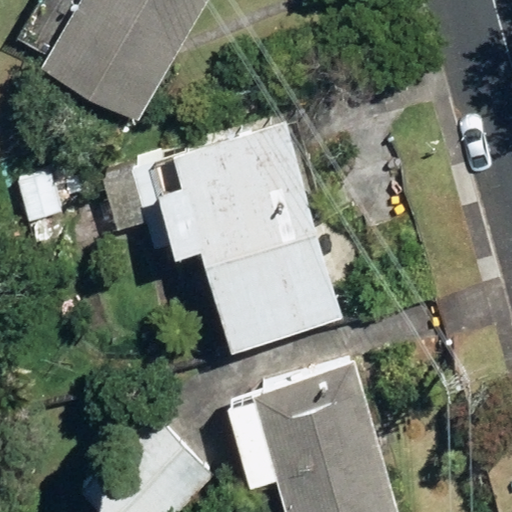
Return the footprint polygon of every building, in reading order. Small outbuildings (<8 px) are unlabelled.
[(72,0),(49,39),(144,96),(201,0),(72,0)] [(212,207),(241,317),(350,287),(295,88),(187,117),(195,147),(169,156),(185,213),(212,207)] [(22,165),(33,208),(65,200),(54,156),(22,165)] [(258,456),(286,449),(303,511),(409,511),(362,336),(264,363),(265,369),(235,377),(258,456)] [(87,465),(131,511),(160,511),(216,460),(158,398),(87,465)]
